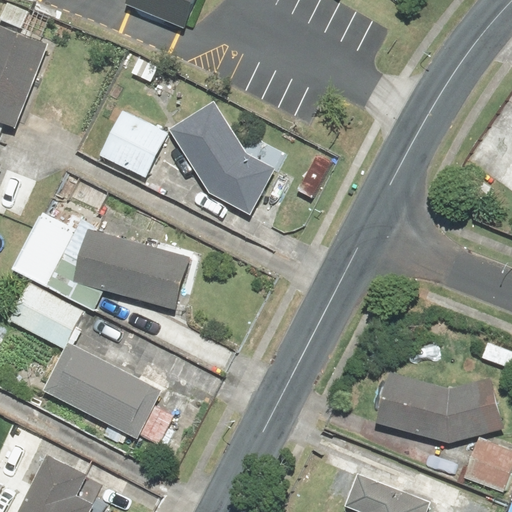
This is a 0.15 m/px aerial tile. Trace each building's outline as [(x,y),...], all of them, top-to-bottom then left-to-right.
[(190,28),(201,0),(134,0),(133,5),(190,28)] [(51,49),(0,29),(0,124),(19,132),(51,49)] [(129,96),(148,61),(130,51),(111,86),(129,96)] [(217,104),(172,132),(213,199),(254,220),(279,172),(249,156),(217,104)] [(125,113),(101,159),(149,184),(173,138),(125,113)] [(315,204),(338,159),(320,150),(297,195),(315,204)] [(193,260),(91,233),(77,287),(179,314),(193,260)] [(87,314),(31,285),(11,323),(66,352),(87,314)] [(511,347),(489,340),(483,360),(511,368),(511,347)] [(166,396),(72,346),(47,394),(141,443),(166,396)] [(393,373),(377,422),(450,446),(506,432),(493,380),(449,391),(393,373)] [(511,453),(479,442),(465,480),(505,494),(511,474),(511,453)] [(89,479),(49,459),(22,511),(93,511),(96,508),(79,499),(89,479)] [(431,511),(434,504),(358,474),(345,507),(359,511),(431,511)]
